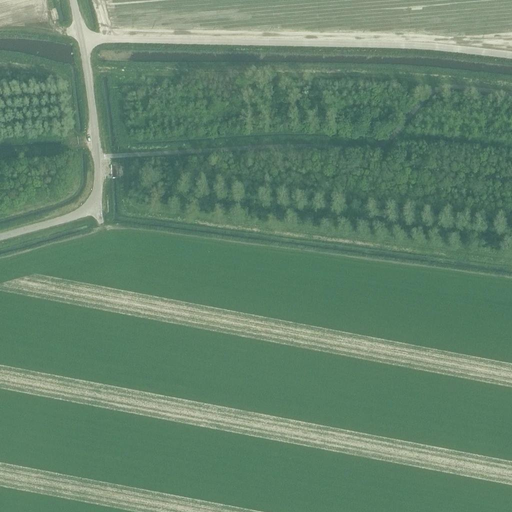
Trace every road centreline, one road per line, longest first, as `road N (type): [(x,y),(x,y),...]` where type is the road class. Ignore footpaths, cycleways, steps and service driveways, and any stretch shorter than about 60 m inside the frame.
road 1 (residential): [(81,39),(434,46),(511,55)]
road 2 (unclassified): [(0,238),(72,219),(97,190),(81,39)]
road 3 (track): [(370,145),(511,157)]
